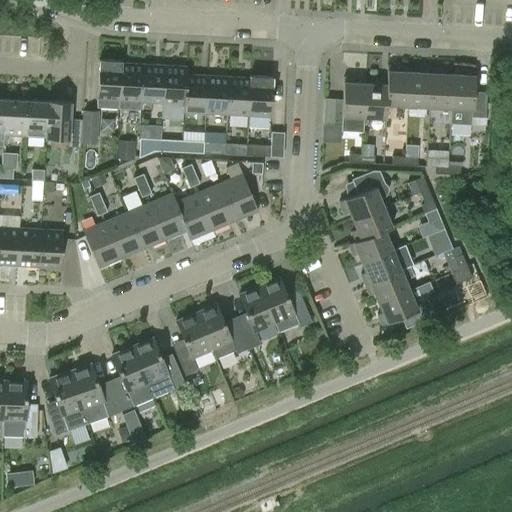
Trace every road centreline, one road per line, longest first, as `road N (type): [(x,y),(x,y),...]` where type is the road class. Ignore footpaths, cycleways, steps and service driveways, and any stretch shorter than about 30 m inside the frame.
road 1 (unclassified): [(29,511),(372,367)]
road 2 (residential): [(300,222),(249,253),(51,335),(0,333)]
road 3 (residential): [(308,26),(76,13)]
road 4 (residential): [(511,37),(308,26)]
road 5 (residential): [(300,222),(308,26)]
road 6 (residential): [(372,367),(320,239),(300,222)]
road 7 (unclassified): [(372,367),(511,310)]
road 8 (residential): [(0,61),(74,64),(76,13)]
